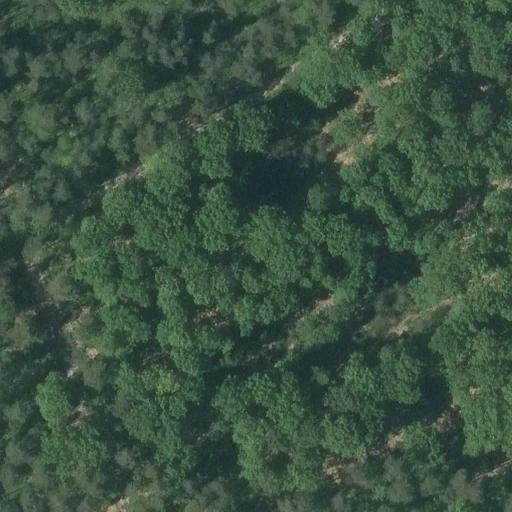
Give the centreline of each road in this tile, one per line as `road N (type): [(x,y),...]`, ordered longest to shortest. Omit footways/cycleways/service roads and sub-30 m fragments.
road 1 (track): [(20,244),(408,0)]
road 2 (track): [(122,511),(0,189)]
